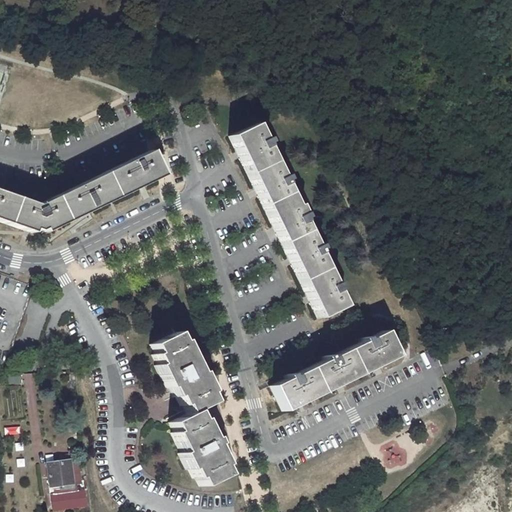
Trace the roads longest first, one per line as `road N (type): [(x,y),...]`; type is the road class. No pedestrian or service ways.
road 1 (residential): [(52,261),(105,362),(119,471),(137,492),(194,511)]
road 2 (residential): [(267,454),(194,193)]
road 3 (residential): [(52,261),(194,193)]
